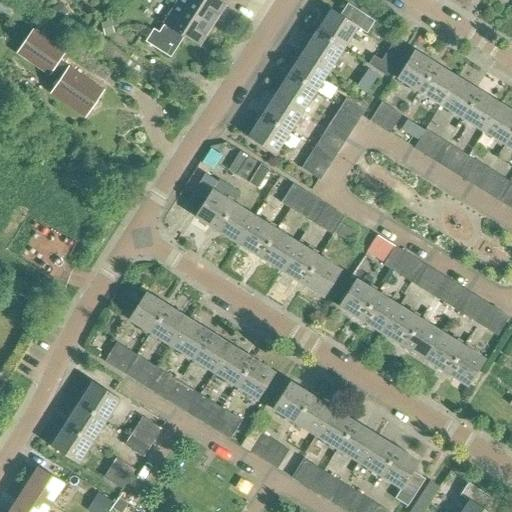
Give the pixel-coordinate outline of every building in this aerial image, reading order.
[(224,5),(216,0),(179,0),(177,4),(211,26),(224,5)] [(59,21),(71,12),(64,3),(52,12),(59,21)] [(198,46),(211,26),(177,4),(164,24),(159,33),(153,29),(146,42),(170,58),(184,37),(198,46)] [(316,31),(343,48),(356,28),(365,35),(374,22),(346,4),(338,16),(329,10),(316,31)] [(104,21),(98,29),(107,35),(111,29),(109,24),(104,21)] [(302,52),(329,70),(343,48),(316,31),(302,52)] [(69,70),(57,62),(63,54),(33,33),(19,53),(62,81),(54,94),(85,115),(101,91),(69,70)] [(417,92),(434,65),(413,51),(396,79),(417,92)] [(315,91),(329,70),(302,52),(289,73),(315,91)] [(392,69),(381,62),(373,57),(368,65),(387,77),(392,69)] [(439,105),(456,78),(434,65),(417,92),(439,105)] [(366,95),(377,77),(368,71),(357,89),(366,95)] [(302,112),(315,91),(289,73),(275,95),(302,112)] [(461,119),(477,91),(456,78),(439,105),(461,119)] [(477,91),(461,119),(482,132),(499,105),(477,91)] [(288,133),(302,112),(275,95),(261,116),(288,133)] [(346,101),(342,108),(359,119),(364,112),(346,101)] [(388,133),(400,115),(381,103),(370,121),(388,133)] [(504,145),(511,131),(511,112),(499,105),(482,132),(504,145)] [(342,108),(328,129),(346,140),(359,119),(342,108)] [(274,155),(288,133),(261,116),(247,137),(274,155)] [(418,141),(424,132),(406,121),(400,131),(418,141)] [(328,129),(315,151),(332,162),(346,140),(328,129)] [(435,161),(445,144),(424,132),(418,141),(414,149),(435,161)] [(457,174),(467,157),(445,144),(435,161),(457,174)] [(332,162),(315,151),(302,170),(320,181),(332,162)] [(234,174),(243,179),(255,160),(247,154),(234,174)] [(479,187),(489,170),(467,157),(457,174),(479,187)] [(248,182),(257,188),(269,169),(260,164),(248,182)] [(489,170),(479,187),(500,200),(510,184),(489,170)] [(216,230),(234,203),(212,190),(216,182),(205,175),(187,203),(199,210),(194,217),(216,230)] [(511,207),(511,184),(510,184),(500,200),(511,207)] [(280,204),(289,210),(301,190),(293,185),(280,204)] [(289,210),(310,223),(322,204),(301,190),(289,210)] [(237,244),(254,216),(234,203),(216,230),(237,244)] [(331,236),(334,232),(340,221),(343,217),(322,204),(310,223),(331,236)] [(254,216),(237,244),(259,257),(276,230),(254,216)] [(340,221),(334,232),(351,242),(357,232),(340,221)] [(280,271),(297,243),(276,230),(259,257),(280,271)] [(389,274),(403,253),(375,235),(364,253),(383,265),(381,268),(389,274)] [(297,243),(280,271),(302,284),(319,257),(297,243)] [(403,253),(389,274),(411,287),(424,266),(403,253)] [(319,257),(302,284),(324,298),(341,271),(319,257)] [(424,266),(411,287),(432,301),(445,280),(424,266)] [(360,320),(377,293),(356,279),(338,307),(360,320)] [(445,280),(432,301),(454,314),(467,294),(445,280)] [(150,333),(167,306),(145,292),(128,319),(150,333)] [(382,334),(399,306),(377,293),(360,320),(382,334)] [(467,294),(454,314),(475,328),(488,307),(467,294)] [(172,346),(189,319),(167,306),(150,333),(172,346)] [(399,306),(382,334),(403,347),(420,320),(399,306)] [(488,307),(475,328),(492,339),(505,318),(488,307)] [(193,359),(210,332),(189,319),(172,346),(193,359)] [(424,360),(442,333),(420,320),(403,347),(424,360)] [(210,332),(193,359),(214,373),(231,346),(210,332)] [(446,374),(463,347),(442,333),(424,360),(446,374)] [(99,355),(104,347),(91,339),(86,347),(99,355)] [(124,374),(136,355),(118,344),(106,363),(124,374)] [(236,386),(253,359),(231,346),(214,373),(236,386)] [(463,347),(446,374),(468,388),(485,360),(463,347)] [(136,355),(124,374),(146,388),(158,369),(136,355)] [(253,359),(236,386),(257,400),(274,373),(253,359)] [(168,401),(179,382),(158,369),(146,388),(168,401)] [(294,422),(311,395),(289,381),(272,409),(294,422)] [(189,414),(201,395),(179,382),(168,401),(189,414)] [(79,405),(105,421),(119,400),(92,383),(79,405)] [(211,427),(222,408),(201,395),(189,414),(211,427)] [(315,436),(332,408),(311,395),(294,422),(315,436)] [(92,443),(105,421),(79,405),(65,426),(92,443)] [(222,408),(211,427),(231,439),(242,421),(222,408)] [(337,449),(354,422),(332,408),(315,436),(337,449)] [(130,437),(149,449),(161,429),(142,418),(130,437)] [(354,422),(337,449),(359,463),(376,435),(354,422)] [(78,464),(92,443),(65,426),(51,448),(78,464)] [(251,452),(268,463),(279,445),(262,434),(251,452)] [(380,476),(397,449),(376,435),(359,463),(380,476)] [(143,458),(149,449),(130,437),(124,446),(143,458)] [(279,445),(268,463),(277,468),(288,451),(279,445)] [(397,449),(380,476),(401,489),(395,499),(408,507),(425,479),(413,472),(419,462),(397,449)] [(110,469),(129,480),(134,470),(115,459),(110,469)] [(314,491),(324,474),(303,461),(292,478),(314,491)] [(24,489),(49,505),(56,495),(81,511),(87,511),(93,503),(38,467),(24,489)] [(324,474),(314,491),(335,504),(346,487),(324,474)] [(419,499),(428,504),(439,488),(430,482),(419,499)] [(461,511),(488,511),(485,510),(493,499),(469,483),(461,496),(468,501),(461,511)] [(347,511),(359,511),(367,500),(346,487),(335,504),(347,511)] [(44,511),(49,505),(24,489),(12,508),(17,511),(44,511)] [(101,495),(89,511),(106,511),(113,503),(101,495)] [(410,511),(423,511),(428,504),(419,499),(410,511)] [(386,511),(367,500),(359,511),(386,511)]
